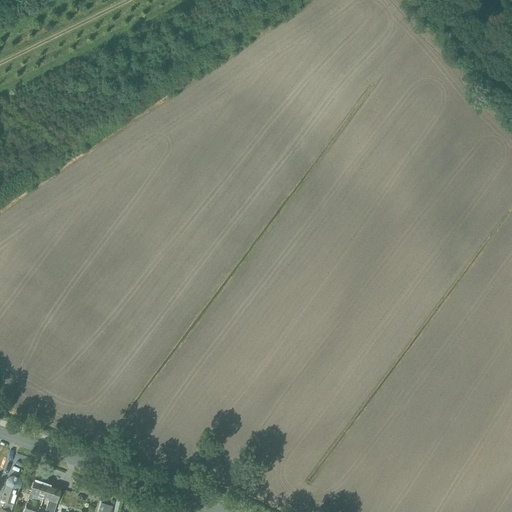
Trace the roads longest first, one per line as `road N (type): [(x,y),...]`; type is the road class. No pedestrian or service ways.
road 1 (tertiary): [(225,511),(0,434)]
road 2 (track): [(0,64),(132,0)]
